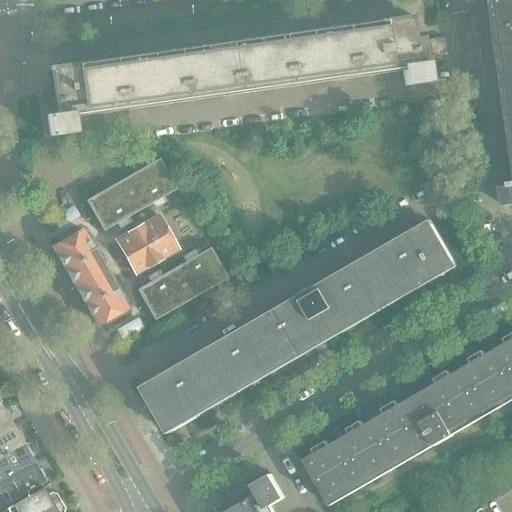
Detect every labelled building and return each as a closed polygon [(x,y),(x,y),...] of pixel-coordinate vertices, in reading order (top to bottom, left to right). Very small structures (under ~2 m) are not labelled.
[(511,0),(490,0),(511,150),(511,182),(509,183),(509,187),(501,188),(504,207),(511,205),(511,0)] [(74,117),(382,73),(402,70),(405,86),(432,82),(429,61),(431,61),(431,57),(428,40),(415,41),(411,15),(50,67),(54,92),(42,94),(41,95),(43,107),(44,116),(47,115),(50,136),(77,132),(74,117)] [(446,55),(444,37),(428,40),(431,57),(446,55)] [(159,159),(140,169),(158,200),(176,189),(159,159)] [(158,200),(140,169),(122,180),(140,210),(158,200)] [(140,210),(122,180),(104,190),(121,221),(140,210)] [(121,221),(104,190),(86,201),(103,231),(121,221)] [(178,250),(159,215),(116,240),(130,266),(135,274),(178,250)] [(167,434),(419,289),(457,267),(430,221),(141,388),(167,434)] [(88,240),(103,232),(101,228),(98,224),(96,225),(83,233),(82,230),(52,247),(64,269),(94,252),(88,240)] [(210,248),(191,258),(209,289),(227,278),(210,248)] [(114,287),(106,273),(94,252),(64,269),(84,304),(114,287)] [(209,289),(191,258),(173,269),(190,299),(209,289)] [(190,299),(173,269),(155,279),(172,310),(190,299)] [(172,310),(155,279),(137,290),(154,320),(172,310)] [(127,309),(125,306),(138,299),(140,297),(137,292),(136,290),(121,298),(114,287),(84,304),(97,326),(127,309)] [(453,435),(472,424),(511,401),(511,340),(423,392),(426,396),(398,412),(395,408),(304,460),(330,506),(435,446),(454,435),(453,435)] [(0,432),(12,426),(9,420),(10,417),(7,411),(4,410),(2,407),(0,408),(0,432)] [(0,457),(23,444),(21,441),(22,438),(19,432),(16,431),(12,426),(0,432),(0,457)] [(0,482),(34,463),(31,457),(31,454),(28,448),(25,447),(23,444),(0,457),(0,482)] [(11,501),(45,482),(43,478),(44,475),(40,469),(37,468),(34,463),(0,482),(0,493),(5,491),(11,501)] [(269,511),(268,508),(285,498),(271,475),(253,485),(251,483),(244,487),(242,489),(233,494),(239,505),(227,511),(269,511)] [(9,511),(41,511),(61,501),(56,494),(51,492),(47,494),(43,487),(7,508),(9,511)] [(63,511),(65,508),(61,501),(41,511),(63,511)]
